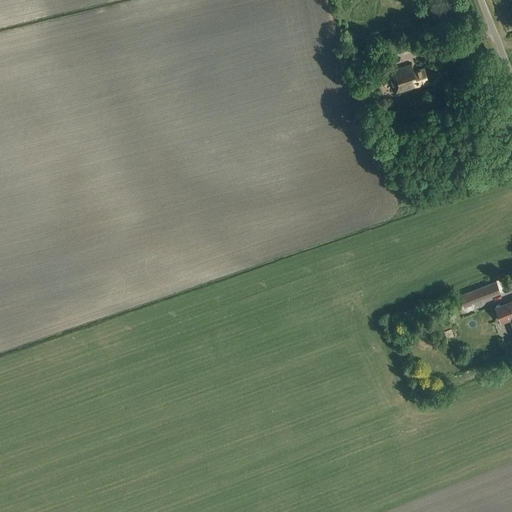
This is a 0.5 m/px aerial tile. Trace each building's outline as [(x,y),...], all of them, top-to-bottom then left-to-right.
[(361,50),(363,57),(381,52),(384,59),(401,53),(397,39),(361,50)] [(369,66),(371,73),(387,67),(385,61),(369,66)] [(388,72),(395,93),(429,82),(424,67),(413,71),(411,64),(388,72)] [(458,296),(463,307),(472,304),(471,303),(481,299),(481,300),(500,293),(496,282),(458,296)] [(511,299),(494,307),(500,323),(509,320),(511,327),(511,299)]
